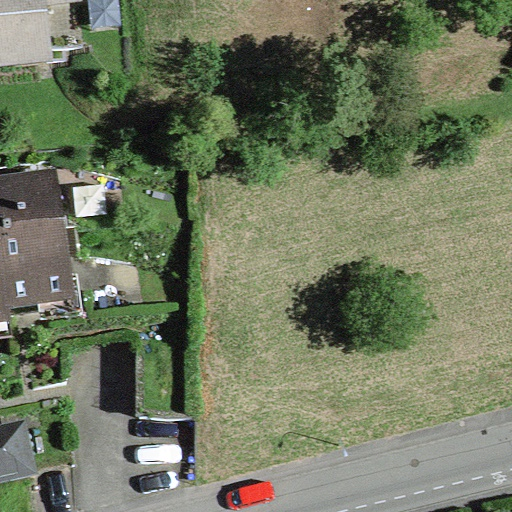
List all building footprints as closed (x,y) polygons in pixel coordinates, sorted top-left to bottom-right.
[(0,0),(0,55),(46,51),(42,1),(53,0),(0,0)] [(82,47),(77,0),(53,0),(42,1),(46,51),(82,47)] [(0,236),(9,307),(73,299),(58,181),(0,188),(0,236)] [(0,323),(11,322),(9,307),(0,236),(0,323)] [(198,332),(140,332),(140,363),(198,363),(198,332)] [(198,363),(140,363),(140,391),(198,391),(198,363)] [(198,391),(140,391),(140,419),(198,419),(198,391)] [(20,432),(0,435),(0,476),(28,471),(20,432)]
